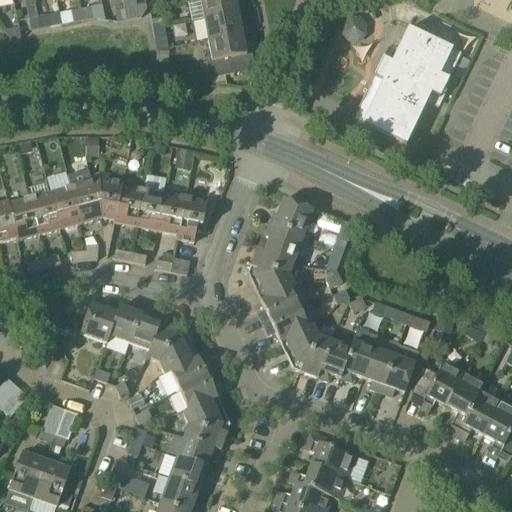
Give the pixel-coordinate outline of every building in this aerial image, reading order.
[(199,0),(203,21),(237,14),(235,2),(239,1),(238,0),(199,0)] [(82,22),(92,21),(90,10),(80,11),(82,22)] [(126,23),(136,21),(134,10),(124,11),(126,23)] [(82,22),(80,11),(71,13),(73,24),(82,22)] [(126,23),(124,11),(115,13),(117,25),(126,23)] [(207,42),(245,35),(243,27),(240,27),(237,14),(203,21),(207,42)] [(38,20),(40,31),(50,29),(48,18),(38,20)] [(163,29),(161,19),(150,21),(152,31),(163,29)] [(38,20),(31,21),(28,22),(30,33),(40,31),(38,20)] [(163,29),(152,31),(154,41),(165,38),(163,29)] [(18,30),(3,34),(12,46),(20,41),(18,30)] [(439,101),(460,56),(407,30),(390,65),(381,61),(352,123),(405,149),(430,97),(439,101)] [(207,42),(211,63),(205,64),(209,81),(238,75),(235,59),(246,57),(243,44),(247,43),(245,35),(207,42)] [(156,65),(155,75),(166,76),(167,65),(156,65)] [(95,140),(85,141),(85,159),(96,159),(95,140)] [(18,148),(20,157),(32,155),(30,145),(18,148)] [(150,155),(164,158),(166,149),(152,146),(150,155)] [(177,151),(174,166),(190,170),(193,154),(177,151)] [(89,179),(88,173),(67,179),(70,190),(80,227),(101,221),(91,185),(90,185),(89,179)] [(99,176),(89,179),(90,185),(91,185),(101,221),(114,224),(121,189),(122,189),(122,187),(102,183),(103,177),(99,176)] [(59,233),(49,196),(46,185),(25,191),(28,201),(38,238),(59,233)] [(142,193),(122,189),(121,189),(114,224),(113,226),(135,230),(142,193)] [(80,227),(70,190),(49,196),(59,233),(80,227)] [(156,234),(163,197),(142,193),(135,230),(156,234)] [(156,234),(177,238),(184,201),(163,197),(156,234)] [(28,201),(8,207),(7,207),(17,241),(16,241),(17,244),(38,238),(28,201)] [(177,238),(177,242),(193,246),(195,233),(201,234),(206,205),(184,201),(177,238)] [(302,239),(312,213),(282,202),(277,217),(273,216),(269,227),(302,239)] [(0,245),(16,241),(17,241),(7,207),(8,207),(7,204),(0,206),(0,245)] [(333,251),(342,254),(352,227),(343,224),(333,251)] [(302,239),(269,227),(265,239),(269,240),(264,254),(256,251),(256,252),(293,265),(302,239)] [(87,263),(97,263),(97,248),(86,249),(86,254),(87,263)] [(333,251),(331,256),(326,269),(335,273),(342,254),(333,251)] [(130,255),(114,252),(113,262),(128,265),(130,255)] [(288,277),(293,265),(256,252),(247,277),(248,280),(257,283),(265,302),(266,302),(288,291),(289,292),(294,289),(288,277)] [(87,263),(86,254),(70,255),(71,265),(87,263)] [(130,255),(128,265),(144,268),(146,258),(130,255)] [(44,272),(58,268),(60,267),(57,258),(42,262),(44,272)] [(173,261),(172,266),(170,276),(186,279),(189,264),(173,261)] [(44,272),(42,262),(31,265),(27,266),(29,276),(44,272)] [(155,273),(170,276),(172,266),(156,263),(155,273)] [(4,282),(19,278),(17,269),(1,273),(4,282)] [(342,286),(337,277),(325,283),(329,292),(342,286)] [(298,311),(289,292),(288,291),(266,302),(265,302),(260,304),(264,313),(257,317),(262,328),(298,311)] [(332,299),(336,308),(349,302),(345,293),(332,299)] [(308,301),(307,301),(309,305),(325,298),(323,294),(320,296),(320,295),(319,295),(308,301)] [(361,301),(348,307),(353,316),(365,309),(361,301)] [(43,306),(50,330),(64,326),(57,302),(43,306)] [(70,333),(106,346),(119,309),(116,316),(102,311),(103,308),(91,303),(84,324),(74,320),(70,333)] [(119,309),(106,346),(109,339),(129,346),(142,310),(130,306),(128,313),(119,309)] [(385,320),(388,310),(375,306),(372,315),(385,320)] [(142,310),(129,346),(148,354),(146,361),(159,324),(151,321),(153,314),(142,310)] [(398,324),(401,315),(388,310),(385,320),(398,324)] [(298,311),(262,328),(268,339),(274,336),(279,344),(284,342),(313,329),(312,328),(307,330),(298,311)] [(416,321),(413,330),(426,334),(429,325),(416,321)] [(437,323),(435,333),(451,336),(452,326),(453,326),(437,322),(437,323)] [(185,333),(159,324),(146,361),(158,365),(164,377),(169,375),(169,374),(192,363),(183,344),(186,336),(185,333)] [(318,340),(313,329),(284,342),(293,361),(290,369),(291,372),(316,381),(323,362),(329,344),(318,340)] [(494,339),(486,335),(482,344),(491,348),(494,339)] [(353,344),(340,381),(351,385),(354,378),(362,381),(373,352),(377,339),(368,336),(363,348),(353,344)] [(329,344),(323,362),(316,381),(328,385),(331,378),(340,381),(353,344),(344,341),(342,348),(329,344)] [(393,359),(380,396),(391,400),(394,393),(404,396),(418,355),(398,348),(393,359)] [(373,352),(362,381),(371,384),(369,392),(380,396),(393,359),(373,352)] [(169,374),(169,375),(178,394),(214,377),(209,366),(202,370),(197,361),(192,363),(169,374)] [(464,375),(443,364),(436,377),(422,369),(409,404),(419,409),(418,411),(428,416),(434,404),(446,410),(464,375)] [(106,386),(109,377),(96,372),(93,381),(106,386)] [(464,375),(446,410),(457,416),(446,435),(455,440),(480,393),(481,393),(484,386),(464,375)] [(178,394),(187,413),(188,414),(211,403),(211,404),(217,401),(212,392),(219,388),(214,377),(178,394)] [(0,409),(17,390),(6,381),(0,388),(0,409)] [(123,385),(114,389),(120,402),(129,398),(123,385)] [(17,390),(0,409),(0,411),(9,420),(27,400),(17,390)] [(500,404),(481,393),(480,393),(455,440),(464,445),(471,432),(482,438),(500,404)] [(144,406),(140,397),(127,403),(131,412),(144,406)] [(220,423),(211,404),(211,403),(188,414),(187,413),(182,416),(188,428),(183,439),(220,453),(229,428),(228,426),(220,423)] [(511,409),(500,404),(482,438),(493,444),(487,457),(496,462),(497,459),(508,464),(511,457),(511,409)] [(64,412),(50,408),(41,433),(55,438),(64,412)] [(64,412),(55,438),(68,443),(77,417),(64,412)] [(147,413),(134,419),(139,428),(151,422),(147,413)] [(132,445),(141,448),(145,434),(136,431),(132,445)] [(310,468),(347,482),(355,460),(337,453),(340,446),(307,434),(301,451),(314,456),(310,468)] [(220,453),(183,439),(176,460),(206,471),(209,462),(216,464),(220,453)] [(132,445),(127,457),(136,460),(141,448),(132,445)] [(8,493),(32,502),(45,464),(21,455),(8,493)] [(45,464),(32,502),(56,510),(73,463),(60,458),(56,468),(45,464)] [(169,480),(205,493),(209,482),(202,479),(206,471),(176,460),(169,480)] [(339,504),(347,482),(310,468),(306,480),(291,475),(288,485),(295,488),(295,487),(332,501),(331,501),(339,504)] [(106,488),(115,491),(120,477),(111,474),(106,488)] [(116,491),(124,494),(129,480),(121,477),(116,491)] [(205,493),(169,480),(159,506),(175,511),(194,511),(197,507),(193,506),(198,491),(205,494),(205,493)] [(296,511),(327,511),(331,501),(332,501),(295,487),(295,488),(290,499),(277,494),(274,504),(296,511)] [(106,488),(101,500),(110,503),(115,491),(106,488)]
